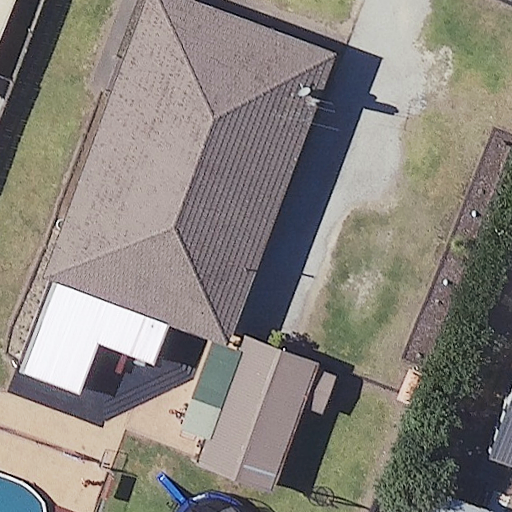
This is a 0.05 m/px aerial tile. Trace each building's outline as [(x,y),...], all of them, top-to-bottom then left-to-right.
[(0,0),(0,23),(8,0),(0,0)] [(327,47),(198,0),(138,0),(44,260),(60,265),(24,365),(84,387),(102,336),(151,353),(166,310),(224,331),(327,47)] [(511,254),(446,430),(511,454),(511,254)] [(313,359),(241,333),(198,454),(270,480),(313,359)] [(481,511),(485,503),(402,474),(388,511),(481,511)]
